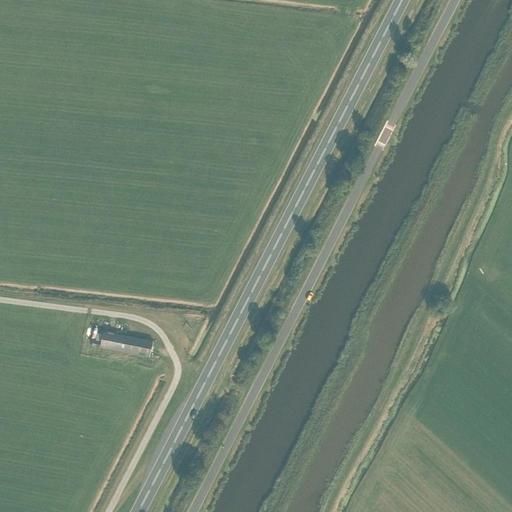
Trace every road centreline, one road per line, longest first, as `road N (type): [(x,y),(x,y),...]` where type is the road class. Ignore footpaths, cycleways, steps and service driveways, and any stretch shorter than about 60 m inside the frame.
road 1 (unclassified): [(193,511),(458,0)]
road 2 (trunk): [(138,511),(401,0)]
road 3 (track): [(326,511),(419,333),(511,105)]
road 4 (unclassified): [(0,299),(143,316),(170,343),(177,365),(171,383),(105,511)]
